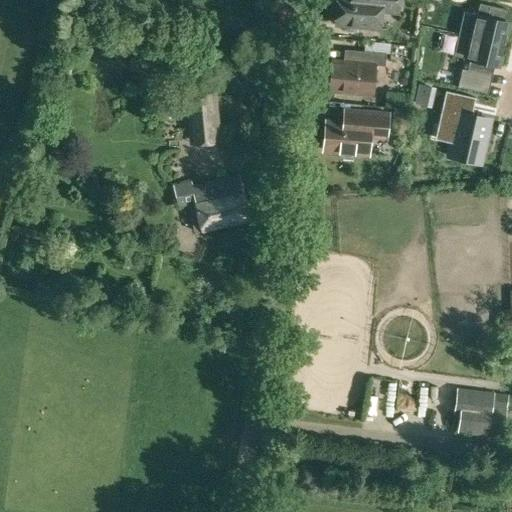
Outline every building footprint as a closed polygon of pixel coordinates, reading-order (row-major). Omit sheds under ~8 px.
[(337,0),(335,2),(334,10),(337,14),(336,24),(380,28),(382,5),(399,6),(399,0),(337,0)] [(458,33),(502,43),(507,22),(505,21),(508,10),(479,3),(476,15),(463,12),(458,33)] [(498,65),(502,43),(458,33),(453,55),(469,58),(467,70),(491,75),(492,74),(494,64),(498,65)] [(385,66),(387,53),(363,51),(361,63),(332,61),(329,91),(373,95),(376,65),(385,66)] [(412,77),(423,78),(425,56),(414,55),(412,77)] [(446,88),(438,124),(455,127),(449,153),(480,160),(490,117),(474,113),(478,95),(446,88)] [(188,145),(204,143),(221,142),(217,92),(184,95),(188,145)] [(388,92),(387,106),(409,107),(410,93),(388,92)] [(172,120),(178,97),(166,94),(159,116),(172,120)] [(368,154),(370,136),(386,138),(389,114),(343,110),(342,123),(326,121),(324,150),(368,154)] [(406,135),(409,112),(393,110),(390,133),(406,135)] [(248,219),(238,175),(191,186),(190,182),(174,186),(179,206),(187,204),(193,232),(202,229),(202,230),(248,219)] [(503,438),(506,408),(493,406),(494,392),(456,387),(453,414),(459,415),(457,432),(503,438)] [(511,511),(511,488),(504,487),(500,511),(511,511)]
